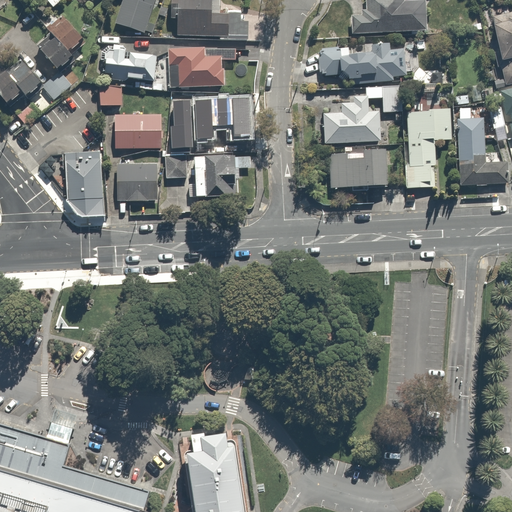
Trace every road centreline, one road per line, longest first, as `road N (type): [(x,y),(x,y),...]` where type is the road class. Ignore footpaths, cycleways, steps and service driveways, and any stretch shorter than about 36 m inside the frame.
road 1 (residential): [(285,241),(277,82),(289,0)]
road 2 (secondary): [(511,229),(285,241)]
road 3 (secondary): [(285,241),(149,248)]
